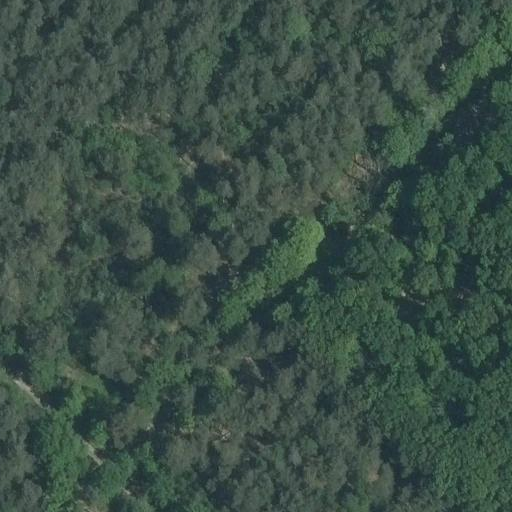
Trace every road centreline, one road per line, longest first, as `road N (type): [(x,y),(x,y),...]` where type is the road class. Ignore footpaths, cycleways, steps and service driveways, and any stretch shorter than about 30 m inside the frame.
road 1 (track): [(511,77),(65,511)]
road 2 (track): [(0,374),(146,511)]
